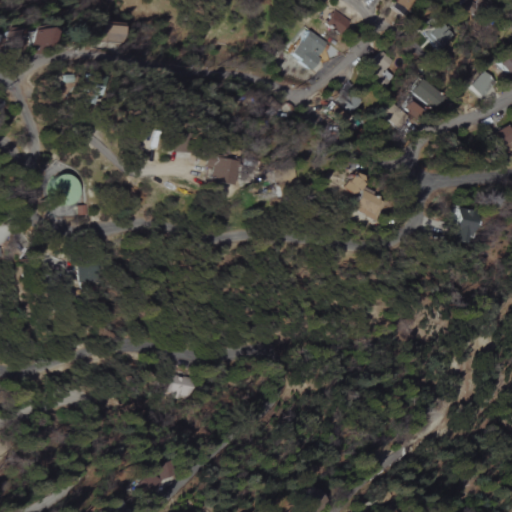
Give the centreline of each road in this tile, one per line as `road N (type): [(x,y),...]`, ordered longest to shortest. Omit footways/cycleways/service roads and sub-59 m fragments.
road 1 (residential): [(455,127),(384,164),(358,161),(319,134),(291,97),(251,78),(65,53),(33,61),(5,88)]
road 2 (residential): [(0,373),(38,372),(148,345),(250,348),(269,359),(279,381),(267,410),(153,511)]
road 3 (residential): [(422,190),(416,220),(348,243),(166,225),(63,228),(21,205),(28,169)]
road 4 (residential): [(5,88),(26,89),(56,107),(132,173),(177,170)]
road 5 (residential): [(0,423),(39,408),(66,410),(80,429),(80,481),(40,511)]
road 6 (residential): [(357,0),(376,31),(356,60),(291,97)]
road 7 (residential): [(335,511),(437,418)]
